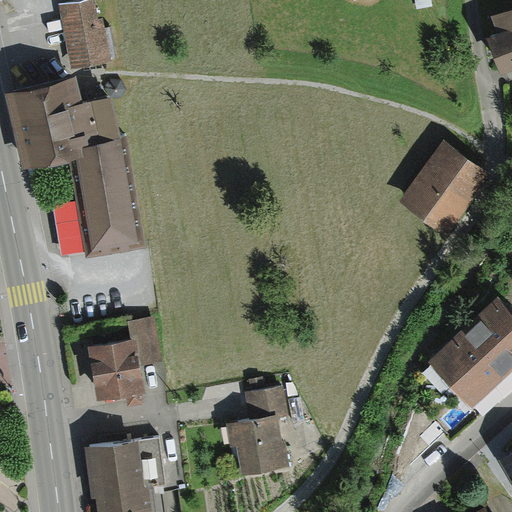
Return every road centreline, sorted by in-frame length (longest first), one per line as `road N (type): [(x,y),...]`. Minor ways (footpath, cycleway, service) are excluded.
road 1 (primary): [(0,161),(59,511)]
road 2 (residential): [(404,511),(511,403)]
